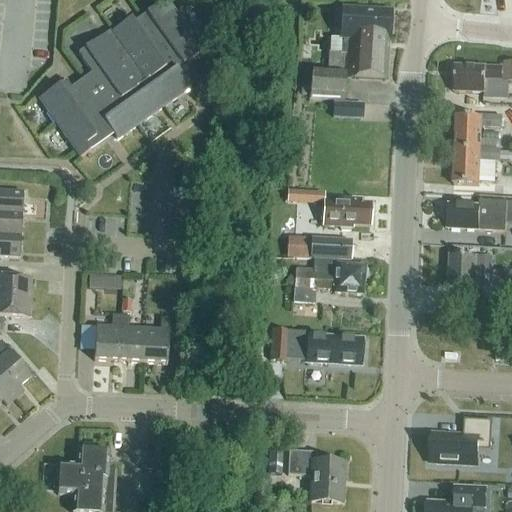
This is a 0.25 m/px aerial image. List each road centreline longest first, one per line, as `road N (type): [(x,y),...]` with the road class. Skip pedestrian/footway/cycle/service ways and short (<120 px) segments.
road 1 (tertiary): [(396,377),(410,78),(424,26)]
road 2 (residential): [(394,422),(62,407)]
road 3 (residential): [(62,407),(63,265),(71,250),(89,241),(190,244)]
